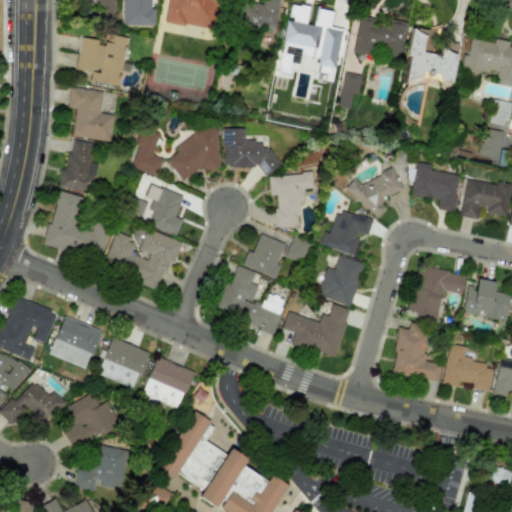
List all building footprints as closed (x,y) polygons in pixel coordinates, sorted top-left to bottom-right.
[(111,0),(93,0),(93,6),(100,6),(100,19),(111,20),(111,0)] [(120,0),(120,25),(153,26),(153,7),(149,7),(149,0),(120,0)] [(166,0),(163,21),(214,31),(219,0),(166,0)] [(277,0),(261,0),(261,4),(239,0),(236,16),(274,22),(277,0)] [(273,75),(289,78),(292,65),(297,66),(299,55),(315,58),(313,64),(312,64),(311,70),(332,74),(341,29),(328,26),(331,11),(315,8),(311,26),(304,24),(307,7),(290,4),(287,19),(284,18),(273,75)] [(405,22),(386,18),(386,20),(358,16),(352,52),(376,56),(376,54),(399,58),(405,22)] [(450,83),(456,43),(440,40),(438,55),(420,52),(424,30),(410,28),(402,77),(418,80),(419,72),(438,75),(437,80),(450,83)] [(126,38),(103,34),(101,41),(79,37),(73,69),(89,72),(88,81),(117,86),(126,38)] [(511,87),(511,84),(511,47),(507,46),(508,41),(492,38),(491,40),(467,36),(461,71),(487,75),(488,69),(496,70),(494,83),(511,87)] [(350,93),(357,94),(359,74),(341,73),(338,107),(348,108),(350,93)] [(68,87),(65,107),(75,108),(71,136),(107,141),(111,115),(98,113),(101,92),(68,87)] [(487,122),(504,125),(508,102),(491,99),(487,122)] [(129,166),(153,177),(161,159),(149,154),(158,135),(141,127),(133,145),(137,147),(129,166)] [(218,167),(213,128),(195,130),(173,146),(174,153),(164,160),(180,181),(194,171),(218,167)] [(242,128),(220,128),(221,167),(259,166),(259,170),(274,170),(274,148),(260,148),(260,140),(243,141),(242,128)] [(500,131),(482,128),(477,154),(495,158),(500,131)] [(92,142),(67,139),(59,188),(89,193),(94,163),(89,162),(92,142)] [(457,175),(428,170),(429,164),(414,162),(409,195),(437,199),(435,209),(452,212),(457,175)] [(352,178),(343,189),(376,218),(385,207),(382,203),(401,182),(383,166),(363,188),(352,178)] [(266,176),(267,195),(272,195),(274,226),(298,224),(296,202),(301,202),(300,189),(310,188),(310,173),(266,176)] [(503,217),(509,184),(495,181),(495,185),(464,179),(457,216),(475,219),(477,207),(485,208),(484,213),(503,217)] [(181,197),(148,183),(143,197),(150,200),(146,209),(150,211),(145,224),(174,236),(180,220),(173,217),(181,197)] [(100,257),(107,223),(90,219),(88,230),(75,227),(81,197),(54,191),(43,245),(100,257)] [(351,255),(358,233),(365,235),(370,219),(334,209),(327,233),(321,232),(317,245),(351,255)] [(101,266),(160,287),(176,240),(145,229),(137,250),(147,253),(145,259),(129,254),(134,240),(112,233),(101,266)] [(283,243),(257,234),(251,253),(245,251),(240,266),(271,277),(283,243)] [(283,256),(300,263),(307,242),(291,236),(283,256)] [(324,267),(315,296),(348,306),(362,263),(336,255),(332,270),(324,267)] [(272,332),(284,300),(265,293),(260,305),(250,301),(256,285),(249,283),(253,273),(231,264),(214,310),(272,332)] [(463,275),(417,265),(406,313),(435,319),(441,290),(459,294),(463,275)] [(493,281),(474,278),(473,287),(464,285),(460,314),(503,321),(508,294),(491,291),(493,281)] [(0,350),(27,360),(32,347),(23,344),(29,326),(34,328),(30,339),(43,343),(54,311),(8,296),(0,320),(0,350)] [(334,357),(346,309),(329,304),(326,315),(319,314),(317,321),(284,312),(280,329),(291,332),(288,345),(334,357)] [(46,353),(83,368),(98,331),(62,316),(46,353)] [(436,381),(439,364),(420,361),(426,326),(407,323),(406,329),(396,327),(389,374),(436,381)] [(131,389),(146,352),(109,337),(94,374),(131,389)] [(486,392),(490,364),(461,359),(463,346),(446,343),(439,384),(456,387),(457,381),(470,383),(469,389),(486,392)] [(0,398),(4,394),(0,391),(0,383),(10,391),(26,370),(0,350),(0,398)] [(190,370),(153,357),(140,395),(177,408),(190,370)] [(511,360),(496,358),(490,395),(504,397),(505,388),(511,388),(511,360)] [(0,406),(0,416),(9,425),(25,407),(43,423),(63,402),(51,390),(46,395),(31,381),(12,401),(8,398),(0,406)] [(104,400),(96,404),(90,392),(60,408),(69,425),(60,429),(69,448),(116,424),(104,400)] [(285,487),(269,511),(222,511),(155,467),(193,411),(210,423),(203,433),(285,487)] [(126,450),(94,444),(89,472),(75,469),(71,487),(93,491),(94,485),(118,490),(126,450)] [(507,484),(508,468),(482,467),(482,483),(507,484)] [(153,511),(155,511),(170,496),(155,482),(135,505),(141,510),(146,505),(153,511)] [(460,511),(478,511),(480,493),(463,491),(460,511)] [(89,511),(84,499),(59,511),(53,498),(37,506),(39,511),(89,511)] [(213,511),(191,498),(182,511),(213,511)] [(0,511),(29,511),(31,503),(14,499),(12,508),(0,505),(0,511)] [(511,511),(511,501),(505,500),(501,511),(511,511)]
